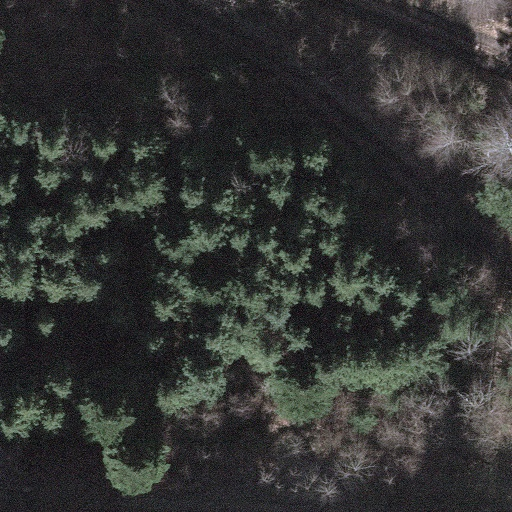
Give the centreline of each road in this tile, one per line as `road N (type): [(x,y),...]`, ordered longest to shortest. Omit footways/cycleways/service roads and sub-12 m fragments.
road 1 (track): [(0,510),(511,497)]
road 2 (track): [(230,0),(511,239)]
road 3 (track): [(360,0),(511,47)]
